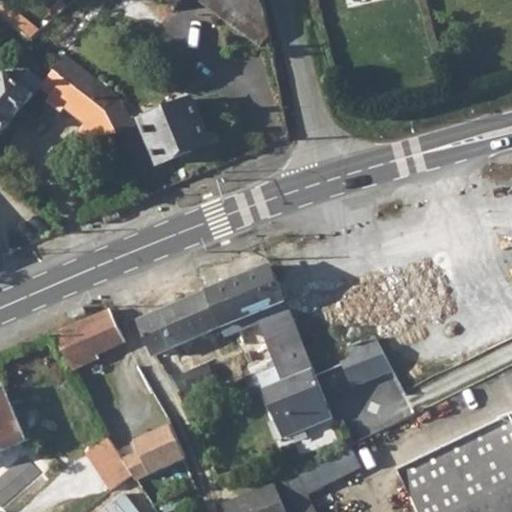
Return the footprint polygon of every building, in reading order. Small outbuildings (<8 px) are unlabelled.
[(163,0),(176,9),(182,0),(192,0),(200,7),(255,52),(264,44),(259,17),(258,15),(251,12),(242,7),(234,0),(163,0)] [(45,50),(38,59),(45,65),(53,56),(45,50)] [(45,65),(44,66),(69,86),(89,105),(105,117),(116,140),(132,129),(116,107),(109,98),(110,96),(58,51),(53,56),(45,65)] [(0,131),(34,95),(56,112),(83,131),(88,126),(93,129),(105,117),(89,105),(69,86),(44,66),(37,74),(19,58),(0,79),(0,131)] [(153,100),(137,108),(143,119),(139,121),(161,163),(194,149),(204,144),(182,101),(160,112),(153,100)] [(104,214),(107,222),(122,216),(119,208),(104,214)] [(268,264),(238,277),(256,324),(269,357),(274,369),(276,373),(283,370),(287,379),(298,373),(311,369),(308,362),(268,264)] [(256,324),(238,277),(135,321),(151,357),(219,328),(222,337),(256,324)] [(88,314),(85,306),(70,311),(73,320),(88,314)] [(104,310),(50,332),(69,370),(94,359),(92,354),(120,341),(104,310)] [(370,337),(343,348),(348,357),(337,361),(348,385),(385,368),(370,337)] [(269,357),(245,367),(246,372),(249,378),(254,376),(274,369),(269,357)] [(311,369),(298,373),(301,379),(313,374),(311,369)] [(279,382),(258,390),(270,420),(277,437),(330,416),(313,374),(301,379),(298,373),(287,379),(279,382)] [(0,449),(23,441),(1,387),(0,387),(0,449)] [(511,511),(511,413),(506,414),(392,469),(412,511),(511,511)] [(277,437),(270,420),(266,422),(273,439),(277,437)] [(164,426),(127,443),(132,453),(128,454),(118,460),(130,479),(132,481),(178,459),(164,426)] [(118,460),(103,439),(79,454),(104,494),(130,479),(118,460)] [(127,443),(124,445),(128,454),(132,453),(127,443)] [(293,475),(303,497),(367,468),(357,446),(293,475)] [(282,511),(271,484),(212,506),(214,511),(282,511)]
